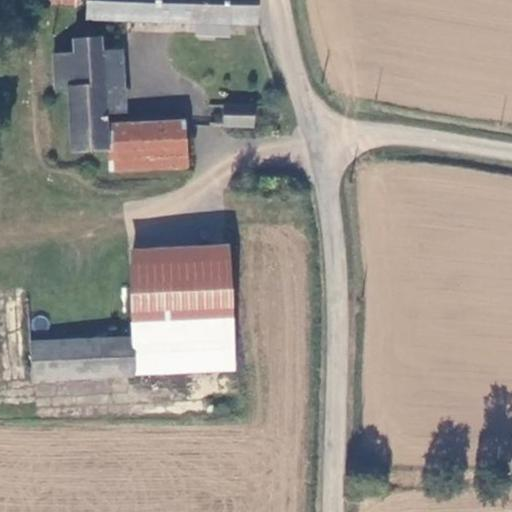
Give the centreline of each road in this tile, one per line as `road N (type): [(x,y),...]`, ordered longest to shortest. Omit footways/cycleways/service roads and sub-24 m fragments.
road 1 (tertiary): [(331,511),(338,300),(316,133)]
road 2 (unclassified): [(316,133),(511,150)]
road 3 (tertiary): [(316,133),(280,0)]
